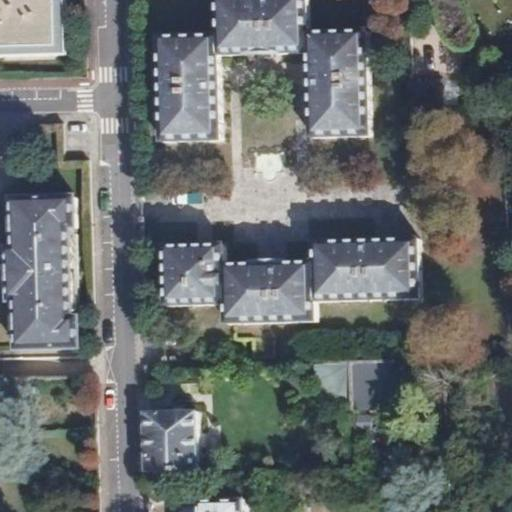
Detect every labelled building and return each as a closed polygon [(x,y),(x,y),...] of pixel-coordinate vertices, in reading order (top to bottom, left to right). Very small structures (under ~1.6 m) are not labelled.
[(62,0),(0,0),(0,46),(64,45),(62,0)] [(216,0),(217,22),(157,24),(159,145),(221,144),(219,58),(307,56),(311,140),(369,140),(365,19),(308,20),(306,0),(216,0)] [(444,82),(414,83),(414,112),(445,111),(444,82)] [(16,247),(11,247),(13,299),(18,299),(19,347),(82,346),(81,316),(75,316),(73,225),(78,225),(77,195),(15,197),(16,247)] [(223,245),(163,247),(165,310),(226,308),(226,327),(317,324),(317,305),(420,302),(419,240),(314,243),(315,265),(224,268),(223,245)] [(396,362),(353,363),(353,383),(353,408),(397,406),(396,362)] [(353,363),(333,363),(333,383),(353,383),(353,363)] [(5,380),(0,379),(0,401),(34,400),(34,379),(5,380)] [(198,412),(149,413),(150,472),(201,471),(198,412)] [(245,511),(245,501),(201,502),(201,511),(245,511)]
